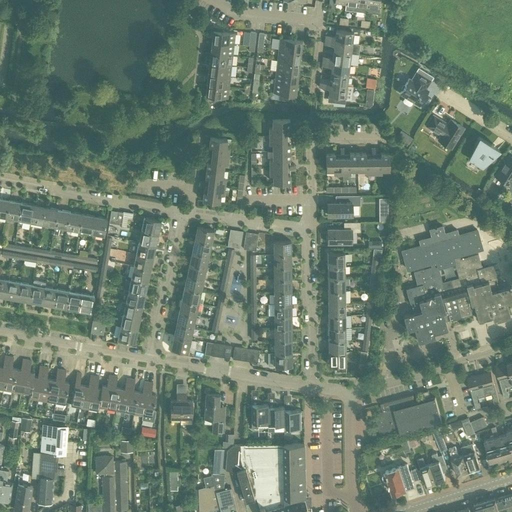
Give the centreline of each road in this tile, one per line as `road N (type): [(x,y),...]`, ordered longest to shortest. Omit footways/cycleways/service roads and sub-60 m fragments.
road 1 (residential): [(176,212),(0,179)]
road 2 (residential): [(346,396),(511,348)]
road 3 (residential): [(314,387),(151,360)]
road 4 (residential): [(310,232),(312,137),(380,139)]
road 5 (residential): [(314,387),(310,232)]
road 6 (residential): [(151,360),(0,335)]
road 7 (residential): [(151,360),(176,212)]
road 8 (residential): [(423,0),(422,39),(511,94)]
road 9 (residential): [(310,232),(176,212)]
